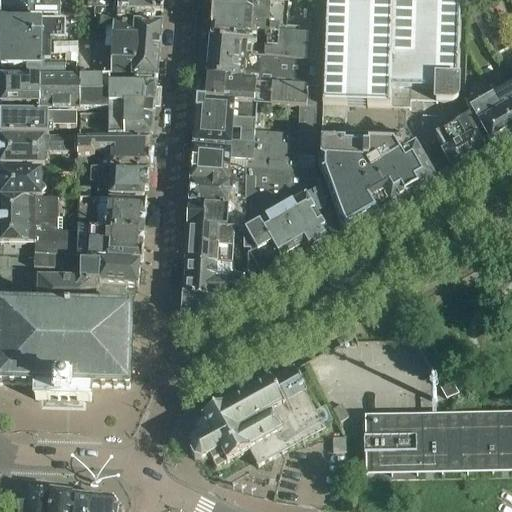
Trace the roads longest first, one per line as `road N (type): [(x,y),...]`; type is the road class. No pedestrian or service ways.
road 1 (residential): [(511,197),(187,378),(133,472)]
road 2 (secondary): [(133,472),(0,455)]
